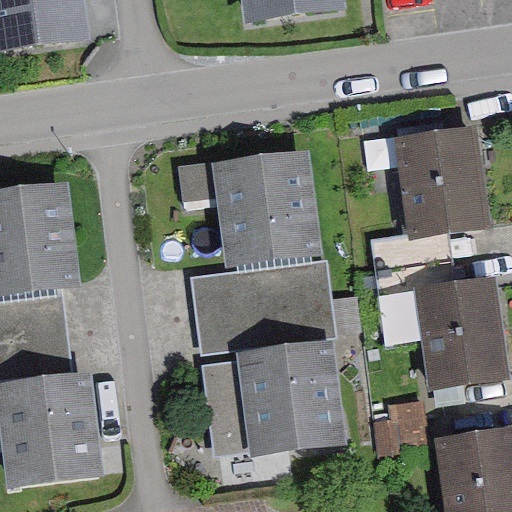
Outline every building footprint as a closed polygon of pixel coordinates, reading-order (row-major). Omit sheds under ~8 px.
[(0,0),(0,61),(90,49),(83,0),(0,0)] [(348,19),(345,0),(242,0),(247,33),(348,19)] [(475,138),(397,148),(411,250),(489,239),(475,138)] [(323,264),(309,161),(214,174),(215,174),(218,201),(228,277),(323,264)] [(187,206),(218,201),(215,174),(214,174),(214,169),(183,173),(187,206)] [(0,306),(82,296),(68,193),(0,201),(0,306)] [(192,286),(197,324),(336,306),(331,267),(192,286)] [(510,390),(496,288),(418,299),(432,401),(510,390)] [(0,311),(0,350),(68,342),(63,303),(0,311)] [(336,306),(197,324),(202,363),(342,345),(336,306)] [(0,390),(74,381),(68,342),(0,350),(0,390)] [(334,351),(239,363),(240,368),(252,460),(253,468),(348,456),(334,351)] [(217,464),(252,460),(240,368),(205,373),(217,464)] [(93,383),(0,394),(0,404),(4,434),(12,500),(107,487),(93,383)] [(511,511),(511,443),(444,452),(451,511),(511,511)]
